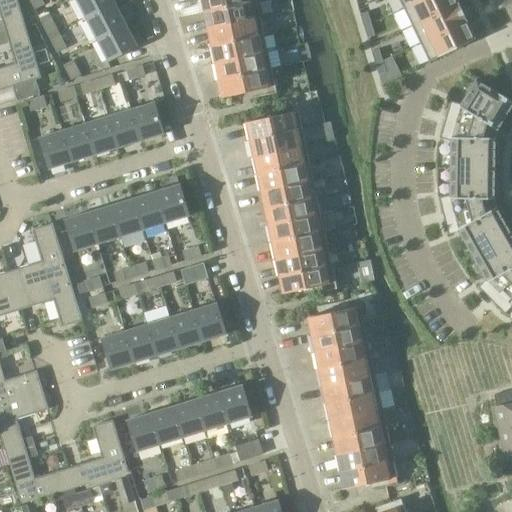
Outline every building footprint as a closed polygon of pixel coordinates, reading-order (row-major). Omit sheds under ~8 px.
[(44,5),(41,0),(30,0),(35,10),(44,5)] [(113,3),(111,0),(75,0),(85,18),(113,3)] [(199,0),(202,12),(255,1),(255,0),(199,0)] [(399,0),(403,9),(421,0),(399,0)] [(455,0),(421,0),(403,9),(412,26),(458,4),(455,0)] [(206,30),(259,18),(255,1),(202,12),(206,30)] [(85,18),(95,39),(124,24),(113,3),(85,18)] [(458,4),(412,26),(420,43),(466,21),(458,4)] [(367,12),(360,15),(363,26),(371,24),(367,12)] [(49,38),(59,33),(51,18),(41,24),(49,38)] [(206,30),(210,46),(263,35),(259,18),(206,30)] [(466,21),(420,43),(429,62),(475,39),(466,21)] [(135,46),(126,29),(124,24),(95,39),(107,61),(135,46)] [(371,24),(363,26),(367,38),(375,35),(371,24)] [(67,48),(59,33),(49,38),(57,53),(67,48)] [(213,63),(266,52),(263,35),(210,46),(213,63)] [(379,49),(371,52),(375,63),(382,61),(379,49)] [(213,63),(217,81),(270,69),(266,52),(213,63)] [(81,75),(73,60),(63,65),(71,80),(81,75)] [(382,61),(375,63),(378,75),(386,73),(382,61)] [(33,81),(37,80),(32,63),(0,72),(0,91),(14,87),(33,81)] [(145,76),(142,67),(126,71),(129,81),(145,76)] [(221,98),(242,93),(274,86),(270,69),(217,81),(221,98)] [(112,75),(96,80),(99,90),(115,85),(112,75)] [(99,90),(96,80),(80,85),(83,95),(99,90)] [(450,102),(439,138),(450,141),(450,168),(494,169),(494,138),(496,130),(511,105),(511,102),(475,80),(461,105),(450,102)] [(36,92),(33,81),(14,87),(17,98),(36,92)] [(61,102),(77,97),(74,86),(57,91),(61,102)] [(30,111),(47,106),(44,96),(27,101),(30,111)] [(153,103),(130,110),(139,141),(163,134),(153,103)] [(130,110),(107,117),(116,148),(139,141),(130,110)] [(299,112),(245,124),(249,140),(302,129),(299,112)] [(107,117),(84,124),(94,155),(116,148),(107,117)] [(84,124),(61,131),(71,162),(94,155),(84,124)] [(249,140),(252,157),(306,146),(302,129),(249,140)] [(47,169),(71,162),(61,131),(38,138),(47,169)] [(310,164),(306,146),(252,157),(256,175),(310,164)] [(256,175),(259,191),(313,180),(310,164),(256,175)] [(449,195),(438,198),(448,235),(459,232),(472,256),(511,234),(496,207),(495,208),(493,199),(494,169),(450,168),(449,195)] [(263,209),(317,198),(313,180),(259,191),(263,209)] [(178,185),(170,187),(155,192),(165,223),(188,216),(178,185)] [(155,192),(132,199),(142,230),(165,223),(155,192)] [(263,209),(267,226),(320,215),(317,198),(263,209)] [(119,237),(142,230),(132,199),(110,206),(119,237)] [(110,206),(87,213),(96,244),(119,237),(110,206)] [(73,251),(96,244),(87,213),(64,220),(73,251)] [(267,226),(270,242),(324,231),(320,215),(267,226)] [(274,259),(327,248),(324,231),(270,242),(274,259)] [(511,236),(511,234),(472,256),(485,279),(477,287),(504,314),(511,306),(511,236)] [(185,261),(201,256),(198,248),(182,253),(185,261)] [(274,259),(277,277),(331,265),(327,248),(274,259)] [(132,278),(129,268),(123,250),(118,252),(121,262),(120,263),(122,270),(113,272),(117,283),(132,278)] [(155,271),(172,266),(169,255),(152,260),(155,271)] [(10,286),(52,273),(48,256),(5,269),(10,286)] [(146,263),(129,268),(132,278),(149,273),(146,263)] [(208,279),(208,277),(203,263),(180,270),(185,286),(208,279)] [(335,283),(331,265),(277,277),(281,295),(335,283)] [(174,271),(156,276),(160,287),(177,282),(174,271)] [(16,305),(58,292),(54,275),(11,288),(16,305)] [(160,287),(156,276),(141,281),(144,292),(160,287)] [(86,293),(103,287),(100,277),(83,282),(86,293)] [(121,299),(138,294),(135,283),(118,288),(121,299)] [(0,310),(14,306),(9,289),(0,292),(0,310)] [(91,308),(108,303),(105,292),(88,298),(91,308)] [(201,342),(222,336),(225,335),(215,303),(192,311),(201,342)] [(306,318),(310,336),(363,324),(360,307),(306,318)] [(192,311),(169,317),(179,349),(201,342),(192,311)] [(156,356),(179,349),(169,317),(147,324),(156,356)] [(147,324),(124,331),(133,362),(156,356),(147,324)] [(367,341),(363,324),(310,336),(314,353),(367,341)] [(110,369),(133,362),(124,331),(101,338),(110,369)] [(12,341),(9,334),(0,337),(2,344),(12,341)] [(314,353),(317,370),(371,358),(367,341),(314,353)] [(14,351),(11,343),(2,346),(5,354),(14,351)] [(321,387),(374,375),(371,358),(317,370),(321,387)] [(0,401),(39,389),(35,373),(0,383),(0,401)] [(321,387),(324,403),(378,391),(374,375),(321,387)] [(241,386),(233,388),(217,393),(227,424),(250,417),(241,386)] [(0,412),(2,421),(45,408),(40,391),(0,403),(0,412)] [(328,420),(381,408),(378,391),(324,403),(328,420)] [(493,408),(504,457),(511,455),(511,391),(493,395),(496,408),(493,408)] [(217,393),(195,400),(204,431),(227,424),(217,393)] [(195,400),(187,402),(172,407),(181,438),(204,431),(195,400)] [(172,407),(149,414),(159,445),(181,438),(172,407)] [(328,420),(332,438),(385,426),(381,408),(328,420)] [(149,414),(126,421),(135,452),(159,445),(149,414)] [(335,455),(389,443),(385,426),(332,438),(335,455)] [(42,443),(39,435),(30,438),(32,446),(42,443)] [(263,454),(262,453),(258,439),(235,447),(239,462),(263,454)] [(44,451),(42,443),(33,446),(35,454),(44,451)] [(335,455),(339,472),(392,460),(389,443),(335,455)] [(213,459),(216,469),(233,464),(230,454),(213,459)] [(75,485),(117,472),(112,455),(70,468),(75,485)] [(213,459),(190,466),(193,477),(216,469),(213,459)] [(396,478),(392,460),(339,472),(343,490),(396,478)] [(268,471),(265,462),(249,467),(251,476),(268,471)] [(193,477),(190,466),(176,471),(179,481),(193,477)] [(30,498),(72,485),(68,468),(25,481),(30,498)] [(218,475),(221,485),(238,480),(235,470),(218,475)] [(218,475),(195,482),(199,493),(221,485),(218,475)] [(161,476),(145,481),(148,491),(165,486),(161,476)] [(127,479),(124,478),(114,481),(122,504),(133,501),(127,479)] [(199,493),(195,482),(180,487),(183,498),(199,493)] [(110,489),(108,484),(97,488),(100,496),(108,493),(110,489)] [(75,494),(79,506),(93,502),(89,490),(75,494)] [(166,491),(150,497),(153,507),(170,502),(166,491)] [(79,506),(75,494),(62,498),(66,510),(79,506)] [(254,511),(279,511),(276,500),(253,507),(254,511)] [(33,511),(31,503),(21,506),(22,511),(33,511)]
